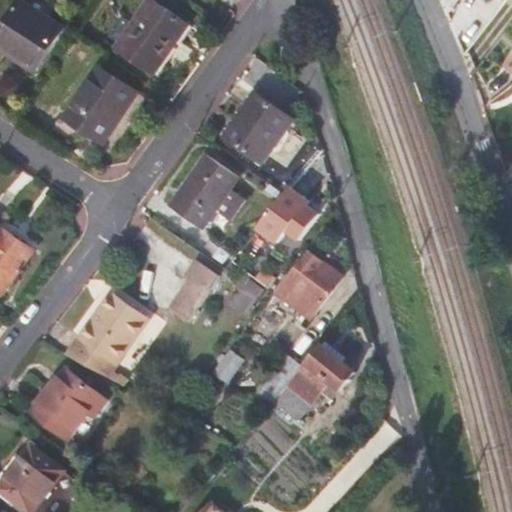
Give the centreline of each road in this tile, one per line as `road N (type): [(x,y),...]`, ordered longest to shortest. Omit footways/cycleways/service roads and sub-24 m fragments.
road 1 (residential): [(119,212),(272,6)]
road 2 (unclassified): [(428,0),(511,224)]
road 3 (residential): [(119,212),(0,368)]
road 4 (residential): [(0,132),(119,212)]
